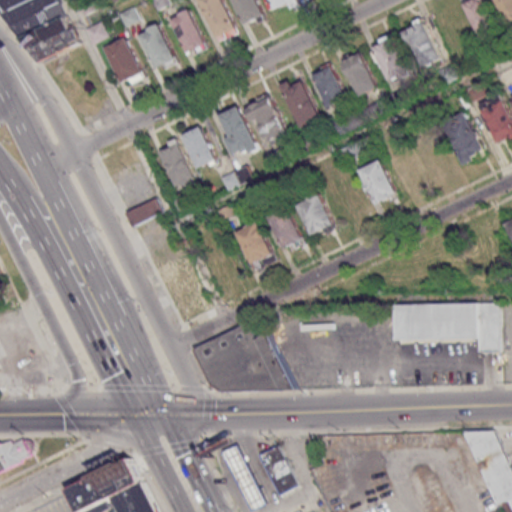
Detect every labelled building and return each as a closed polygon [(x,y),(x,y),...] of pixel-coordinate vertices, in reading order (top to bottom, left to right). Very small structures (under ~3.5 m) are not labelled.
[(82,43),(63,0),(3,0),(32,65),(82,43)] [(203,0),(222,41),(241,32),(226,0),(203,0)] [(237,0),(249,26),(269,17),(261,0),(237,0)] [(271,0),(276,10),(298,0),(271,0)] [(467,0),(483,38),(501,31),(488,0),(467,0)] [(511,24),(511,0),(498,0),(511,25),(511,24)] [(175,19),(192,55),(210,46),(194,10),(175,19)] [(89,27),(95,43),(111,37),(104,21),(89,27)] [(428,21),(407,29),(423,68),(444,60),(428,21)] [(142,33),(161,71),(181,61),(162,23),(142,33)] [(411,72),(396,35),(377,42),(392,79),(411,72)] [(130,36),(109,47),(128,85),(149,75),(130,36)] [(363,95),(381,87),(365,51),(347,60),(363,95)] [(316,74),(333,106),(352,96),(334,64),(316,74)] [(285,84),(304,126),(324,117),(306,75),(285,84)] [(483,102),(501,144),(511,139),(511,105),(507,92),(483,102)] [(269,143),(292,133),(274,94),(252,104),(269,143)] [(221,115),(239,157),(262,147),(243,105),(221,115)] [(448,121),(466,163),(489,153),(471,111),(448,121)] [(203,167),(221,159),(204,125),(187,134),(203,167)] [(184,192),(203,182),(181,138),(163,147),(184,192)] [(380,204),(401,194),(385,159),(363,169),(380,204)] [(256,178),(250,165),(225,177),(231,189),(256,178)] [(372,211),(351,171),(334,179),(355,220),(372,211)] [(316,236),(338,225),(323,193),(301,203),(316,236)] [(137,226),(167,211),(160,197),(130,212),(137,226)] [(272,211),(289,250),(308,242),(290,203),(272,211)] [(280,259),(262,221),(240,231),(258,270),(280,259)] [(214,307),(189,251),(158,266),(183,321),(214,307)] [(403,304),(505,302),(506,351),(484,352),(484,337),(404,339),(403,304)] [(201,349),(217,383),(228,389),(302,387),(276,333),(262,339),(255,324),(201,349)] [(498,507),(510,502),(511,507),(511,460),(499,425),(471,435),(498,507)] [(0,446),(0,471),(35,459),(27,437),(0,446)] [(274,504),(244,443),(228,451),(258,511),(274,504)] [(305,485),(284,445),(265,455),(286,495),(305,485)] [(163,511),(139,456),(70,487),(81,511),(99,511),(120,503),(124,511),(163,511)]
